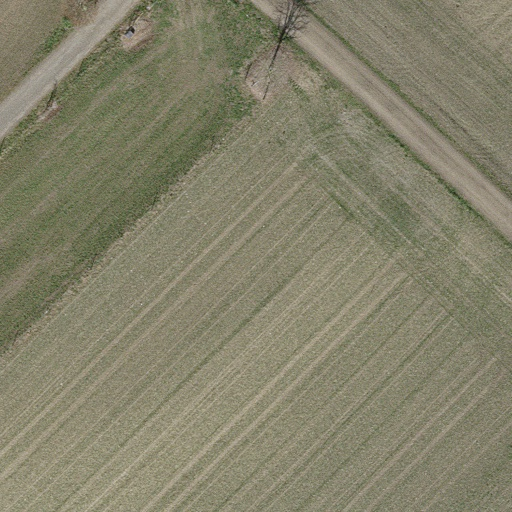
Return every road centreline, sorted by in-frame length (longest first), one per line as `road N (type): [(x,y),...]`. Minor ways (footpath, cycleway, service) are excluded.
road 1 (track): [(511,217),(274,0)]
road 2 (track): [(0,115),(112,0)]
